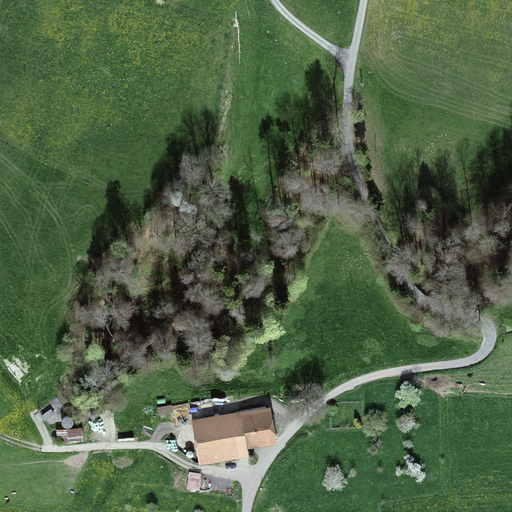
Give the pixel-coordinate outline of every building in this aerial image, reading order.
[(170,412),(168,404),(155,408),(157,416),(170,412)] [(246,440),(271,435),(266,406),(240,411),(241,418),(197,426),(203,462),(248,454),(246,440)] [(51,409),(42,415),(45,420),(54,414),(51,409)] [(72,425),(73,421),(71,417),(67,416),(64,418),(62,422),(64,425),(68,427),(72,425)] [(70,438),(84,438),(84,427),(69,427),(70,438)] [(69,441),(68,428),(57,428),(57,441),(69,441)] [(194,475),(191,486),(232,495),(234,483),(194,475)] [(182,491),(183,482),(172,481),(171,490),(182,491)]
